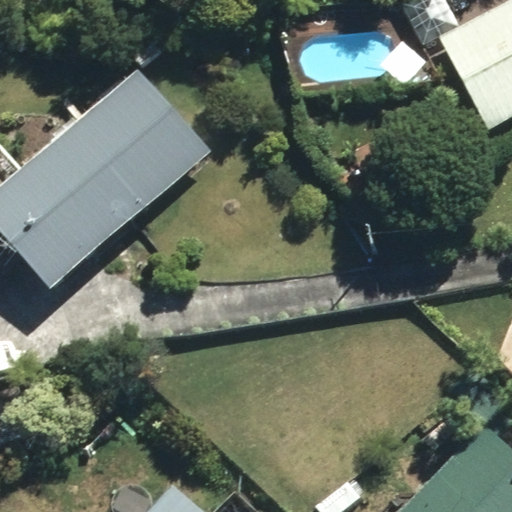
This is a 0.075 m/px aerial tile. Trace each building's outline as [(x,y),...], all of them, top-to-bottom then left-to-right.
[(511,6),(430,49),(478,150),(511,133),(511,6)] [(102,49),(125,72),(142,54),(119,32),(102,49)] [(0,202),(0,263),(41,310),(204,163),(133,84),(0,202)] [(492,448),(511,430),(511,418),(472,375),(446,400),(492,448)] [(403,511),(511,511),(511,470),(476,435),(403,511)] [(312,511),(351,511),(357,508),(342,488),(312,511)] [(180,511),(163,496),(148,511),(180,511)]
